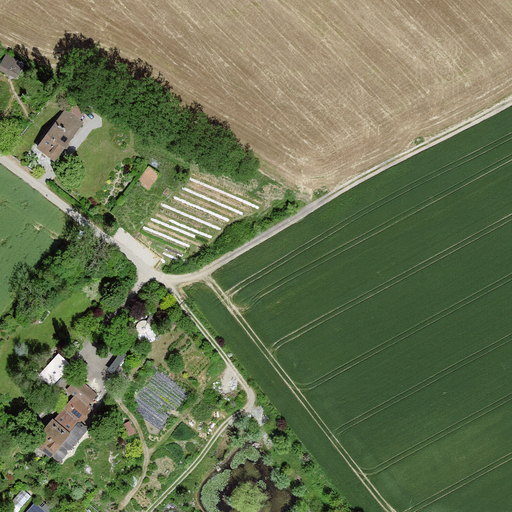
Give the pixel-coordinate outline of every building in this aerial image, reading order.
[(1,63),(17,71),(20,65),(18,64),(20,60),(11,55),(10,57),(6,54),(1,63)] [(65,108),(39,146),(55,158),(82,120),(65,108)] [(150,164),(141,177),(150,183),(159,170),(150,164)] [(44,372),(56,381),(71,361),(59,352),(44,372)] [(75,365),(61,382),(65,385),(80,368),(75,365)] [(85,387),(46,434),(44,432),(36,442),(54,457),(63,445),(70,451),(74,451),(89,433),(88,429),(81,424),(100,400),(85,387)] [(55,511),(45,502),(43,505),(37,500),(26,511),(55,511)]
